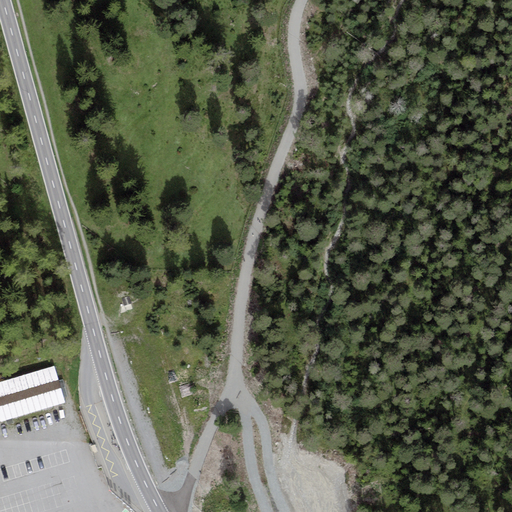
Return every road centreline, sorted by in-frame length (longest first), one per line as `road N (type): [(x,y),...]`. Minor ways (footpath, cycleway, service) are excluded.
road 1 (primary): [(159,511),(112,399),(2,0)]
road 2 (track): [(177,510),(214,412),(214,365),(234,324),(240,257),(295,100),(287,17),(296,0)]
